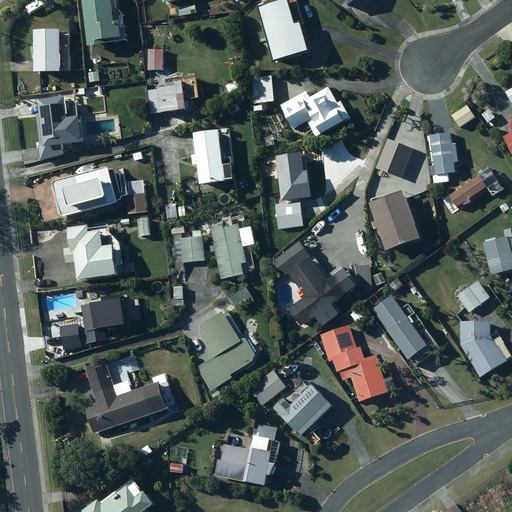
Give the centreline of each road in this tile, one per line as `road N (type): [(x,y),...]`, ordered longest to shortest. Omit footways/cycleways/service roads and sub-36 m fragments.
road 1 (secondary): [(0,273),(28,511)]
road 2 (residential): [(327,511),(347,487),(426,442),(511,416)]
road 3 (residential): [(511,423),(390,511)]
